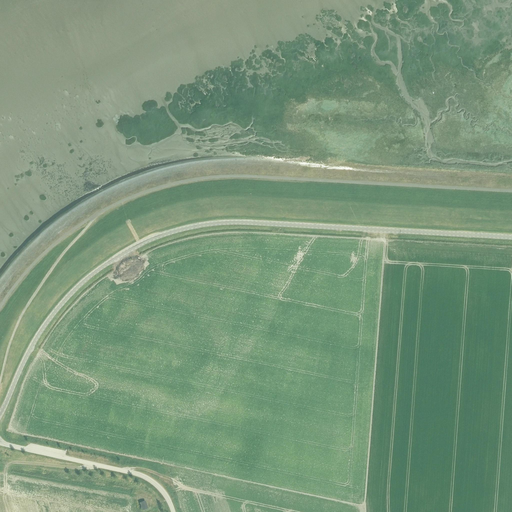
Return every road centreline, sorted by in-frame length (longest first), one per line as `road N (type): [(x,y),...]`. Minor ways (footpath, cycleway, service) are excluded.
road 1 (tertiary): [(0,414),(63,301),(118,256),(163,234),(253,222),(511,237)]
road 2 (tertiary): [(173,511),(157,485),(138,475),(0,442)]
